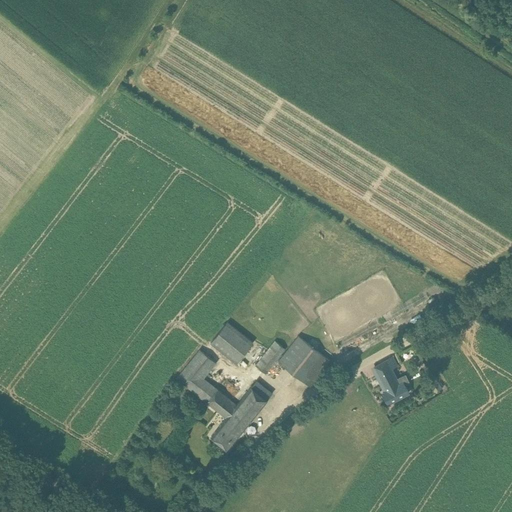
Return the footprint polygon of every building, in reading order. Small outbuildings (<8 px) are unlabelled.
[(236,363),(253,342),(228,321),(211,343),(236,363)] [(330,360),(322,354),(298,336),(278,361),(310,386),(330,360)] [(265,373),(285,348),(275,340),(256,366),(265,373)] [(272,393),(265,387),(256,380),(251,387),(251,386),(237,404),(203,378),(216,362),(200,349),(176,378),(226,417),(211,436),(228,449),(272,393)] [(397,365),(393,357),(392,356),(375,366),(378,373),(376,374),(385,392),(382,393),(388,403),(409,392),(404,383),(408,381),(405,374),(396,379),(391,368),(397,365)]
